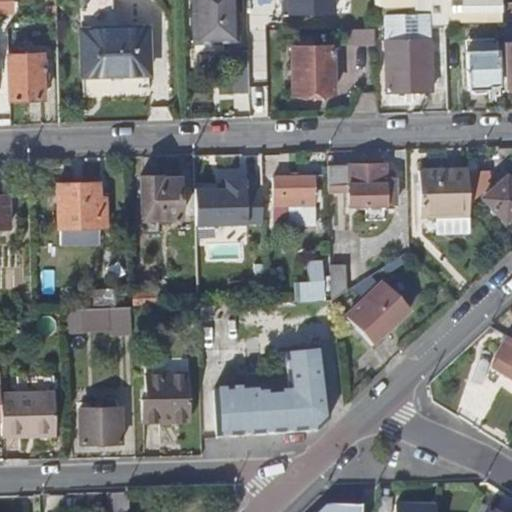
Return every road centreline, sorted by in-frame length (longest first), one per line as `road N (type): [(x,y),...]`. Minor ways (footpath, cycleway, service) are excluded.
road 1 (residential): [(0,142),(511,128)]
road 2 (residential): [(305,472),(0,479)]
road 3 (residential): [(373,409),(511,279)]
road 4 (residential): [(511,476),(373,409)]
